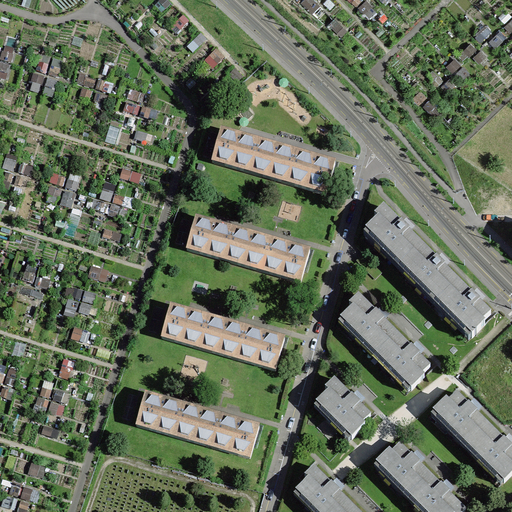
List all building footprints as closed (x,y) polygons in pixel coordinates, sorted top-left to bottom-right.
[(335,165),(315,159),(277,148),(239,137),(221,132),(212,163),(326,196),(335,165)] [(409,233),(413,228),(408,223),(405,221),(401,225),(384,208),(374,217),(378,220),(366,232),(472,338),(485,325),(482,323),(491,315),(480,303),(483,299),(479,294),(476,291),(471,295),(444,268),(448,263),(443,258),(441,256),(436,260),(419,243),(409,233)] [(310,252),(290,247),(254,236),(213,225),(196,220),(187,251),(301,283),(310,252)] [(415,344),(411,348),(384,321),(388,316),(384,312),(380,309),(375,312),(358,296),(349,305),(353,308),(340,320),(411,391),(424,378),(422,375),(430,367),(419,356),(423,351),(419,347),(415,344)] [(263,334),(226,323),(188,312),(170,307),(161,339),(276,371),(284,340),(263,334)] [(359,395),(356,393),(352,396),(351,397),(334,380),(325,389),(328,392),(316,404),(352,440),(365,427),(362,424),(371,416),(359,405),(360,404),(363,400),(359,395)] [(511,440),(508,436),(503,440),(476,413),(480,408),(476,404),(473,401),(468,405),(457,394),(448,402),(446,400),(433,413),(504,483),(511,475),(511,448),(511,447),(511,440)] [(259,428),(239,422),(201,411),(163,400),(145,395),(136,426),(250,459),(259,428)] [(389,451),(376,464),(424,511),(464,511),(466,511),(449,494),(453,489),(449,485),(445,482),(440,486),(419,465),(423,460),(419,456),(416,452),(411,456),(400,445),(392,453),(389,451)] [(308,480),(296,492),(315,511),(358,511),(339,493),(343,488),(339,484),(335,480),(331,484),(314,467),(304,477),(308,480)]
